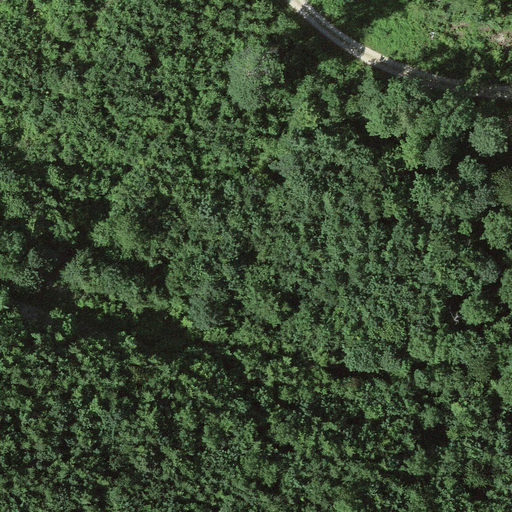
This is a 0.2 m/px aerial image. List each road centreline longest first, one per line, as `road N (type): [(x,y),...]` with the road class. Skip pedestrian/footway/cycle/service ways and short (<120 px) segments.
road 1 (track): [(0,293),(212,355),(511,399)]
road 2 (track): [(303,0),(382,62),(432,81),(511,85)]
